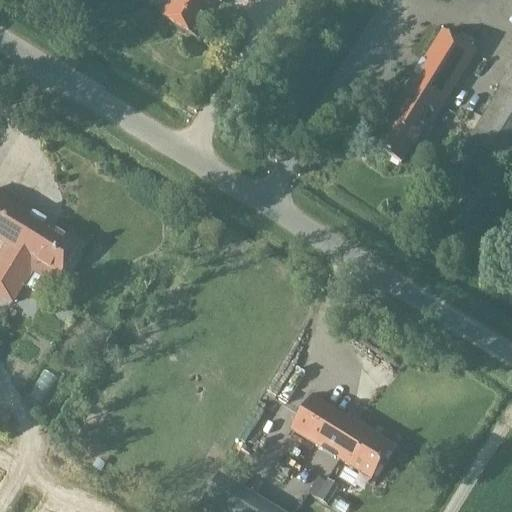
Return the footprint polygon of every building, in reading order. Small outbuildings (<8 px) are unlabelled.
[(195,37),(218,0),(171,0),(161,16),(195,37)] [(416,148),(475,51),(441,30),(386,120),(391,123),(376,147),(391,157),(391,158),(400,164),(411,145),(416,148)] [(319,76),(325,67),(319,64),(314,72),(319,76)] [(511,67),(467,141),(509,166),(511,162),(511,67)] [(80,245),(0,195),(0,242),(5,246),(0,254),(0,296),(11,303),(31,272),(53,286),(58,278),(59,279),(80,245)] [(372,481),(393,447),(313,397),(291,431),(372,481)]
